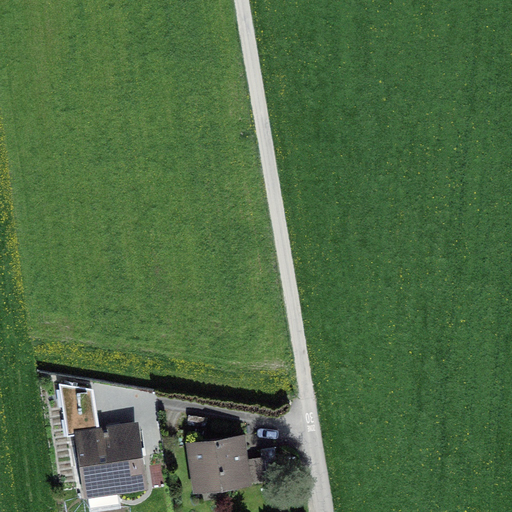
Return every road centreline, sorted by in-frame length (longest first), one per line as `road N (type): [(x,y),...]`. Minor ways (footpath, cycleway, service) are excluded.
road 1 (track): [(246,0),(304,344)]
road 2 (unknown): [(318,434),(138,398)]
road 3 (residential): [(304,344),(330,511)]
